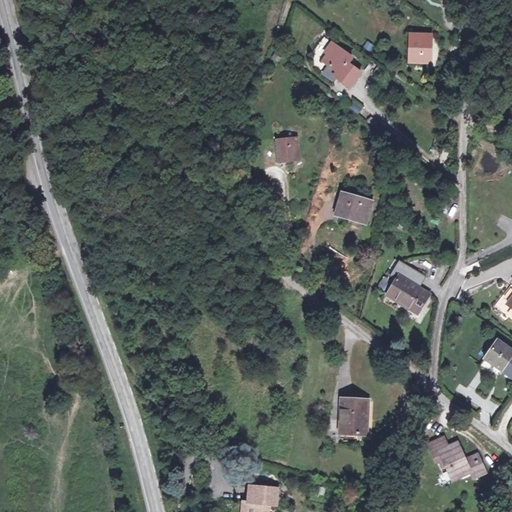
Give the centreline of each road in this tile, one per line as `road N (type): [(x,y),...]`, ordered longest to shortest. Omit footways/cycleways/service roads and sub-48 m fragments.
road 1 (secondary): [(2,0),(52,203),(132,411),(155,511)]
road 2 (track): [(431,387),(285,271),(230,195),(137,0)]
road 3 (residential): [(511,449),(431,387),(443,304),(459,263),(460,0)]
